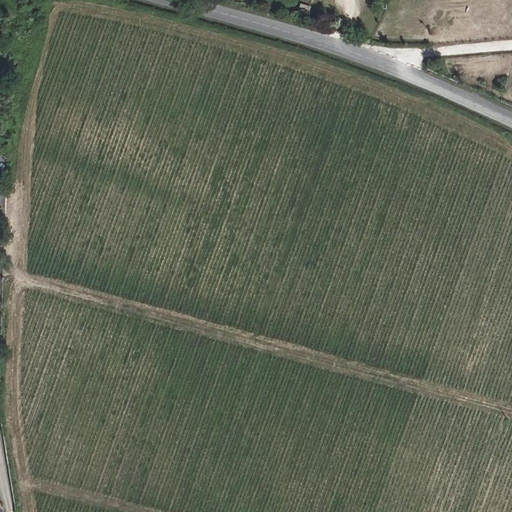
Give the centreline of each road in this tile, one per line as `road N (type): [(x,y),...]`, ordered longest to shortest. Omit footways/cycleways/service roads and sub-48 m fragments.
road 1 (track): [(511,154),(293,60),(59,5),(31,98),(19,278)]
road 2 (track): [(30,511),(16,432),(19,278),(511,409)]
road 3 (tertiary): [(170,0),(334,44),(511,118)]
road 4 (track): [(397,68),(417,53),(511,45)]
